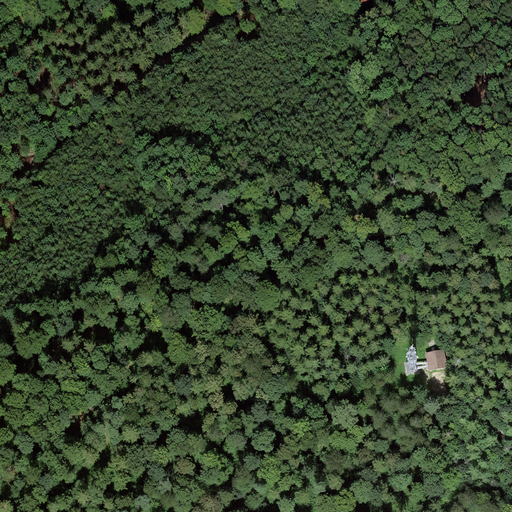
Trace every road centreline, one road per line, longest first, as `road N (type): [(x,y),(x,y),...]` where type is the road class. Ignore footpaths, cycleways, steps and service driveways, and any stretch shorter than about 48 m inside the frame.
road 1 (track): [(33,511),(238,415),(449,387)]
road 2 (track): [(0,193),(185,47),(270,0)]
road 3 (track): [(291,251),(356,399)]
road 4 (track): [(445,349),(450,394),(511,441)]
